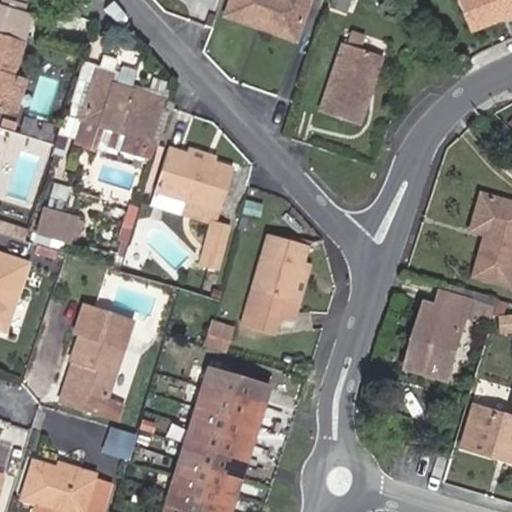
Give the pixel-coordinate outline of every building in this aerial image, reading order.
[(270,19),(304,27),(311,0),(238,0),(234,16),(268,27),(270,19)] [(511,15),(511,0),(458,0),(470,32),(501,20),(499,14),(508,11),(510,16),(511,15)] [(301,37),(304,27),(270,19),(268,27),(301,37)] [(11,63),(15,64),(23,41),(0,33),(0,112),(6,114),(16,77),(11,76),(7,75),(11,63)] [(369,85),(379,49),(345,39),(325,109),(368,121),(378,87),(369,85)] [(389,52),(379,49),(369,85),(378,87),(389,52)] [(103,67),(100,77),(119,83),(122,74),(103,67)] [(16,77),(6,114),(14,117),(25,80),(16,77)] [(142,159),(137,157),(134,165),(142,168),(145,160),(155,164),(161,146),(154,143),(167,103),(118,87),(119,83),(100,77),(80,139),(99,145),(100,143),(143,157),(142,159)] [(99,145),(80,139),(78,145),(98,151),(99,145)] [(188,155),(212,162),(216,150),(191,143),(188,155)] [(231,168),(212,162),(188,155),(168,149),(154,191),(219,209),(231,168)] [(511,285),(511,197),(465,183),(454,221),(467,226),(455,267),(511,285)] [(84,227),(46,214),(38,239),(76,251),(84,227)] [(224,228),(208,223),(199,254),(214,259),(224,228)] [(286,294),(294,261),(299,243),(260,235),(250,287),(286,294)] [(0,323),(7,326),(25,265),(0,258),(0,323)] [(304,263),(294,261),(286,294),(296,295),(304,263)] [(425,345),(420,344),(413,367),(452,377),(475,299),(446,291),(442,305),(432,303),(424,329),(429,331),(425,345)] [(134,319),(83,303),(72,335),(79,337),(69,367),(78,370),(68,404),(128,423),(134,403),(110,396),(134,319)] [(511,318),(499,321),(503,341),(511,338),(511,318)] [(208,348),(233,354),(239,329),(214,323),(208,348)] [(424,329),(420,344),(425,345),(429,331),(424,329)] [(232,511),(274,383),(216,365),(169,511),(232,511)] [(506,454),(505,459),(511,460),(511,416),(477,406),(465,448),(486,453),(487,448),(506,454)] [(104,450),(128,458),(136,434),(112,426),(104,450)] [(486,453),(505,459),(506,454),(487,448),(486,453)] [(31,463),(17,504),(41,511),(100,511),(108,489),(92,484),(94,479),(63,469),(62,473),(31,463)]
